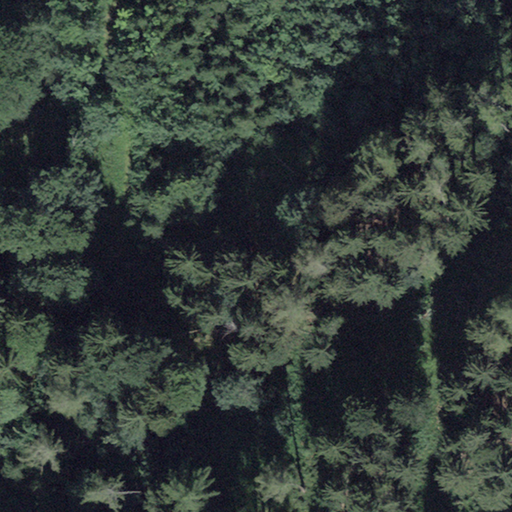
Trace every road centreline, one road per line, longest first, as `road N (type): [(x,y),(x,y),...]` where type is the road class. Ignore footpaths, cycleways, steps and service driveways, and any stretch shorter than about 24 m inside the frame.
road 1 (track): [(123,0),(109,19),(112,263),(0,442)]
road 2 (track): [(423,511),(432,398),(511,260)]
